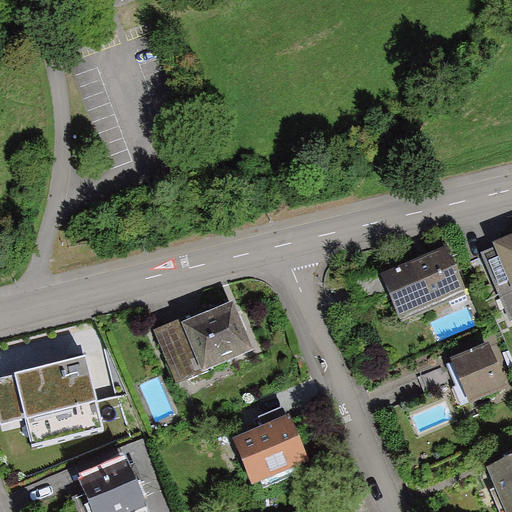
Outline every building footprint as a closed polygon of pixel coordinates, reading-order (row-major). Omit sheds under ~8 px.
[(511,236),(492,245),(511,295),(511,236)] [(444,250),(377,277),(396,324),(463,297),(444,250)] [(232,303),(179,326),(198,369),(251,346),(232,303)] [(486,348),(447,366),(468,411),(508,393),(486,348)] [(86,364),(18,380),(34,447),(102,431),(86,364)] [(287,414),(231,438),(252,487),(308,463),(287,414)] [(511,511),(511,454),(488,463),(506,511),(511,511)] [(128,459),(78,478),(91,511),(143,511),(148,510),(128,459)]
